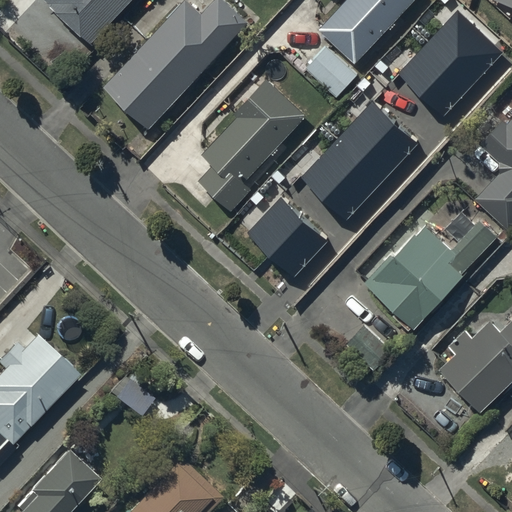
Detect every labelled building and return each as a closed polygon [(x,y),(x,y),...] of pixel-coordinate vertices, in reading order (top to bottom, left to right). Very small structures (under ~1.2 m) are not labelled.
[(138,0),(45,0),(45,1),(95,47),(138,0)] [(250,13),(235,0),(205,0),(201,5),(195,0),(176,0),(105,76),(150,118),(250,13)] [(406,0),(339,0),(318,22),(355,55),(406,0)] [(504,44),(459,3),(399,67),(444,109),(504,44)] [(356,67),(328,41),(309,60),(338,87),(356,67)] [(307,110),(266,72),(237,103),(242,107),(203,148),(214,158),(199,173),(231,203),(252,182),(245,175),(307,110)] [(418,136),(373,93),(300,171),(345,213),(418,136)] [(509,224),(511,220),(511,111),(507,118),(501,113),(479,137),(505,161),(475,193),(509,224)] [(293,268),(327,232),(282,189),(248,226),(293,268)] [(413,316),(498,228),(480,211),(452,241),(426,216),(370,275),(413,316)] [(511,316),(503,326),(490,313),(473,329),(465,322),(448,339),(455,346),(439,362),(481,404),(511,373),(511,316)] [(391,344),(364,319),(347,338),(374,363),(391,344)] [(0,445),(2,446),(9,439),(9,440),(26,421),(28,423),(79,367),(62,351),(60,354),(35,330),(22,344),(14,337),(0,351),(0,360),(3,363),(0,366),(0,445)] [(154,393),(128,374),(115,392),(142,410),(154,393)] [(68,442),(29,484),(35,489),(13,511),(63,511),(100,472),(68,442)] [(151,484),(124,511),(202,511),(222,492),(175,449),(146,480),(151,484)]
